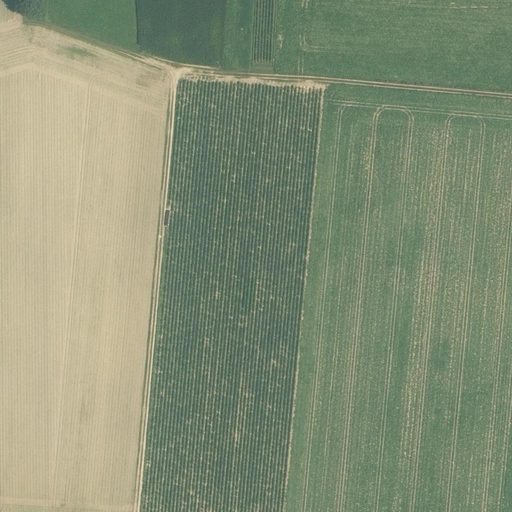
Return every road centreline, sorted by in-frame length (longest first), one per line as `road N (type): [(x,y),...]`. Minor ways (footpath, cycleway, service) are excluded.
road 1 (track): [(176,68),(136,511)]
road 2 (track): [(511,98),(176,68)]
road 3 (track): [(176,68),(26,23)]
